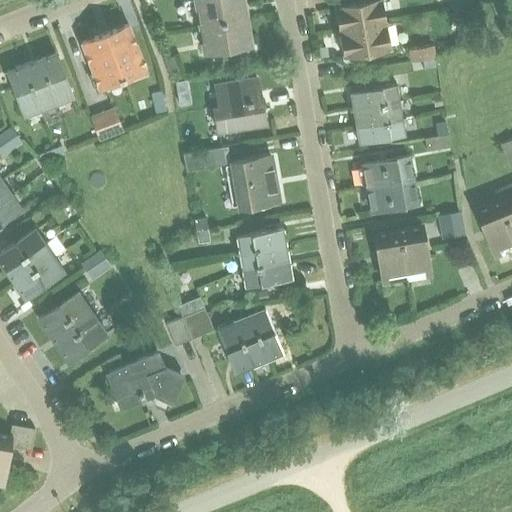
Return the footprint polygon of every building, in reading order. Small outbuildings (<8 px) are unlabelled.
[(222,20),(218,0),(194,0),(199,24),(222,20)] [(242,0),(218,0),(222,20),(245,16),(242,0)] [(361,26),(356,0),(351,0),(333,3),(337,30),(361,26)] [(356,0),(361,26),(385,21),(381,0),(356,0)] [(245,16),(222,20),(227,48),(250,44),(245,16)] [(222,20),(199,24),(204,52),(227,48),(222,20)] [(389,47),(385,21),(361,26),(365,51),(389,47)] [(127,24),(104,33),(113,55),(136,46),(127,24)] [(365,51),(361,26),(337,30),(342,55),(365,51)] [(113,55),(104,33),(81,42),(89,64),(113,55)] [(431,44),(420,46),(422,58),(432,56),(433,55),(431,44)] [(324,45),(316,46),(318,56),(326,55),(324,45)] [(145,69),(136,46),(113,55),(121,78),(145,69)] [(420,46),(408,48),(410,60),(411,59),(422,58),(420,46)] [(38,58),(55,103),(71,97),(54,52),(38,58)] [(231,52),(219,54),(221,64),(233,62),(232,54),(231,52)] [(242,52),(232,54),(233,62),(233,63),(243,61),(242,52)] [(171,54),(162,58),(168,73),(177,70),(171,54)] [(113,55),(89,64),(98,87),(121,78),(113,55)] [(422,58),(411,59),(413,69),(434,65),(432,56),(422,58)] [(38,58),(22,65),(39,109),(55,103),(38,58)] [(39,109),(22,65),(6,71),(23,116),(39,109)] [(257,111),(262,111),(256,76),(215,84),(219,106),(212,107),(217,130),(259,123),(257,111)] [(185,80),(174,81),(176,93),(187,91),(185,80)] [(350,108),(398,99),(395,82),(347,92),(350,108)] [(438,93),(431,95),(433,106),(440,104),(438,93)] [(398,99),(350,108),(354,125),(402,116),(398,99)] [(99,139),(122,130),(114,108),(91,116),(99,139)] [(405,134),(402,116),(354,125),(357,143),(405,134)] [(443,120),(434,122),(436,132),(445,131),(443,120)] [(10,126),(4,130),(8,137),(14,133),(10,126)] [(4,130),(0,132),(0,139),(2,142),(8,137),(4,130)] [(434,135),(436,146),(449,144),(446,132),(434,135)] [(8,137),(13,145),(19,140),(14,133),(8,137)] [(422,137),(424,149),(436,146),(434,135),(422,137)] [(8,137),(2,142),(7,149),(13,145),(8,137)] [(509,166),(511,164),(511,141),(511,139),(499,144),(509,166)] [(52,147),(55,156),(63,153),(60,145),(52,147)] [(229,161),(230,161),(227,145),(182,154),(185,169),(229,161)] [(52,147),(45,150),(48,159),(55,156),(52,147)] [(37,153),(40,162),(48,159),(45,150),(37,153)] [(388,181),(412,177),(408,152),(383,157),(388,181)] [(268,154),(230,161),(229,161),(238,206),(277,198),(268,154)] [(388,181),(383,157),(359,161),(363,185),(387,181),(388,181)] [(412,177),(388,181),(387,181),(391,207),(417,202),(412,177)] [(1,179),(0,179),(0,200),(10,193),(1,179)] [(387,181),(363,185),(368,211),(391,207),(387,181)] [(506,223),(511,220),(511,184),(493,193),(497,201),(506,223)] [(0,220),(20,207),(10,193),(0,200),(0,220)] [(506,223),(497,201),(475,210),(484,232),(506,223)] [(448,212),(452,235),(464,234),(460,210),(448,212)] [(436,213),(440,237),(452,235),(448,212),(436,213)] [(195,231),(206,229),(204,217),(193,218),(195,231)] [(511,238),(506,223),(484,232),(493,254),(511,246),(511,238)] [(420,225),(397,229),(401,253),(424,248),(420,225)] [(238,251),(285,243),(281,226),(235,235),(238,251)] [(0,264),(3,269),(43,242),(33,228),(0,251),(0,264)] [(208,240),(206,229),(195,231),(197,242),(208,240)] [(401,253),(397,229),(374,234),(378,257),(401,253)] [(43,242),(3,269),(13,283),(53,255),(43,242)] [(288,260),(285,243),(238,251),(241,268),(271,263),(288,260)] [(429,272),(424,248),(401,253),(406,276),(429,272)] [(99,249),(92,254),(97,261),(104,256),(99,249)] [(406,276),(401,253),(378,257),(383,280),(406,276)] [(86,258),(91,265),(97,261),(92,254),(86,258)] [(62,269),(53,255),(13,283),(23,297),(62,269)] [(104,256),(97,261),(101,268),(109,263),(104,256)] [(86,258),(79,263),(83,270),(91,265),(86,258)] [(291,277),(288,260),(271,263),(241,268),(245,286),(291,277)] [(97,261),(91,265),(95,272),(101,268),(97,261)] [(95,272),(91,265),(83,270),(88,277),(95,272)] [(46,333),(86,305),(76,291),(36,318),(46,333)] [(187,300),(192,311),(203,306),(198,295),(187,300)] [(181,315),(192,311),(187,300),(176,304),(181,315)] [(86,305),(46,333),(56,346),(95,319),(86,305)] [(203,306),(192,311),(196,322),(208,318),(203,306)] [(263,307),(248,313),(266,357),(282,351),(263,307)] [(192,311),(181,315),(191,338),(201,334),(196,322),(192,311)] [(248,313),(232,320),(250,364),(266,357),(248,313)] [(191,338),(181,315),(164,323),(173,345),(191,338)] [(208,318),(196,322),(201,334),(212,329),(208,318)] [(105,333),(95,319),(56,346),(66,361),(105,333)] [(250,364),(232,320),(215,326),(234,371),(250,364)] [(182,374),(161,365),(155,352),(107,373),(118,400),(136,391),(140,400),(153,394),(170,401),(182,374)] [(9,435),(20,436),(21,426),(10,424),(9,435)] [(21,426),(20,436),(31,438),(32,427),(21,426)] [(8,434),(6,445),(18,447),(20,436),(9,435),(8,434)] [(31,438),(20,436),(18,447),(29,448),(31,438)]
